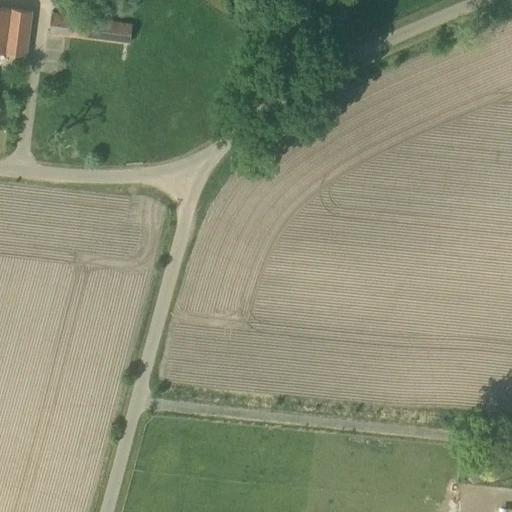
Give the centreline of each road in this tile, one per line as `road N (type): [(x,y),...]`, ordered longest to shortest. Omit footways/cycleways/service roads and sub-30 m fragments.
road 1 (unclassified): [(108,511),(201,171)]
road 2 (unclassified): [(201,171),(280,92),(494,0)]
road 3 (unclassified): [(201,171),(138,182),(0,171)]
